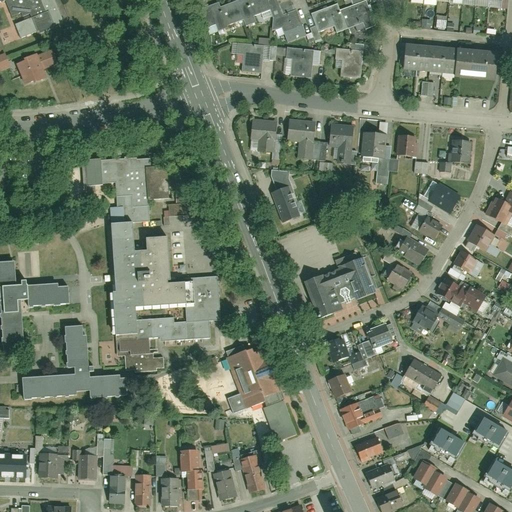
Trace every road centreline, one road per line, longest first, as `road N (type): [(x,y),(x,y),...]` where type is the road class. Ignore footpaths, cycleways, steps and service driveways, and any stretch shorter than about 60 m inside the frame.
road 1 (residential): [(295,345),(422,287),(477,196),(498,122)]
road 2 (tertiary): [(200,98),(295,345)]
road 3 (residential): [(200,98),(115,116),(0,126)]
road 4 (residential): [(384,110),(245,94),(200,98)]
road 5 (tertiary): [(295,345),(345,476)]
